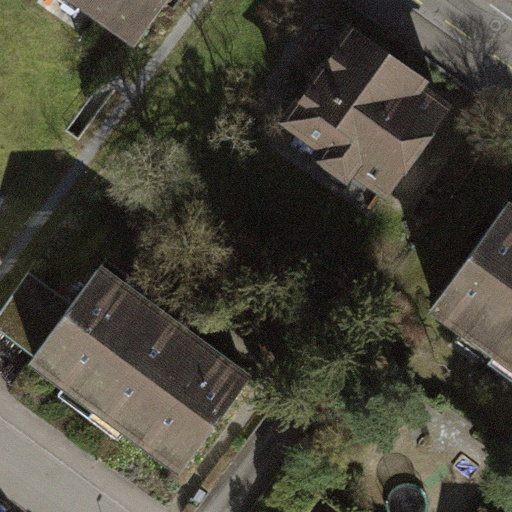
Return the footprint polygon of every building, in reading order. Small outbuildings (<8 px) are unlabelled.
[(74,0),(68,8),(82,19),(91,6),(152,52),(190,0),(74,0)] [(372,183),(406,208),(479,109),(370,29),(297,128),(338,158),(339,176),(355,188),(372,183)] [(511,210),(440,312),(476,338),(469,349),(511,379),(511,210)] [(49,268),(0,335),(0,337),(41,366),(90,298),(49,268)] [(141,438),(199,480),(269,383),(111,270),(90,298),(41,366),(77,393),(71,402),(134,448),(141,438)]
